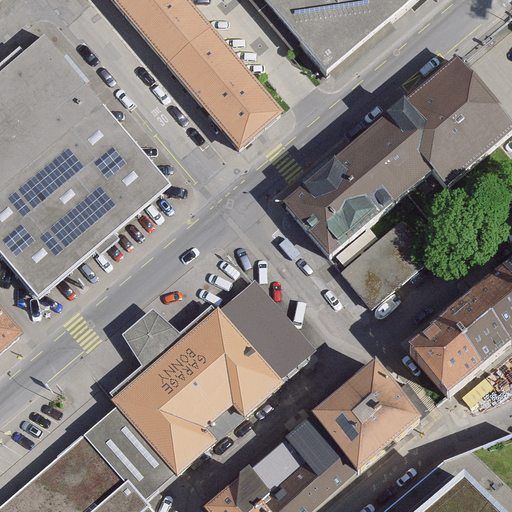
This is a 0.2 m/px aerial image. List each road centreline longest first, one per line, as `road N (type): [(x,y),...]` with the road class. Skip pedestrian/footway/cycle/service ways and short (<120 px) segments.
road 1 (primary): [(484,0),(234,209)]
road 2 (primary): [(234,209),(0,406)]
road 3 (residential): [(234,209),(57,0)]
road 4 (residential): [(375,344),(333,325),(234,209)]
road 5 (unclassified): [(504,404),(378,511)]
